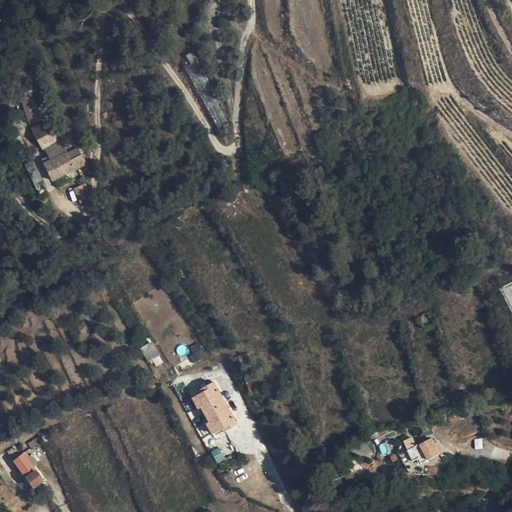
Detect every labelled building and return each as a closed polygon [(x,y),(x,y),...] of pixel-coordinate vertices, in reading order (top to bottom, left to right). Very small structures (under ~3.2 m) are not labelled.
[(220,103),(191,51),(184,55),(189,63),(183,66),(223,136),(230,132),(225,124),(227,122),(217,105),(220,103)] [(28,60),(13,66),(15,74),(13,75),(20,93),(39,87),(28,60)] [(49,117),(40,90),(20,96),(29,123),(49,117)] [(63,143),(66,142),(61,132),(57,134),(48,119),(32,129),(40,144),(42,143),(46,152),(63,143)] [(20,134),(16,136),(11,138),(25,163),(34,158),(20,134)] [(63,143),(46,152),(48,156),(50,160),(44,163),(52,179),(86,162),(81,153),(79,154),(71,158),(67,151),(63,143)] [(71,158),(79,154),(75,147),(67,151),(71,158)] [(27,165),(38,189),(45,185),(34,161),(27,165)] [(160,355),(152,342),(142,348),(149,361),(160,355)] [(214,383),(226,405),(241,397),(228,375),(214,383)] [(237,425),(226,405),(214,383),(191,396),(198,409),(201,407),(209,422),(206,424),(214,437),(237,425)] [(207,511),(208,511),(153,394),(117,411),(164,511),(207,511)] [(439,454),(431,439),(421,445),(421,444),(414,448),(422,464),(439,454)] [(42,481),(26,459),(21,462),(20,459),(14,462),(33,488),(42,481)]
